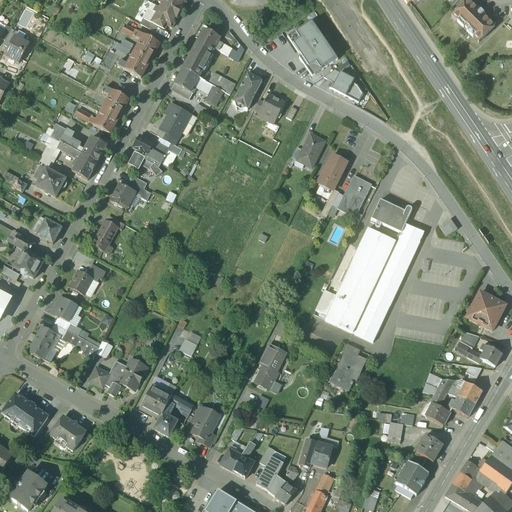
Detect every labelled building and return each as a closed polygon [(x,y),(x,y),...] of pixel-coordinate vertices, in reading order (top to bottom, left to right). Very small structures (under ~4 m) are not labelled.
[(160,0),(159,3),(162,5),(159,9),(177,19),(187,0),(160,0)] [(479,13),(468,2),(452,18),(463,29),(465,28),(468,31),(467,33),(478,44),(494,28),(483,17),(484,16),(480,12),(479,13)] [(276,3),(270,7),(275,13),(273,14),(277,18),(284,13),(276,3)] [(152,5),(144,20),(151,24),(157,14),(153,12),(156,7),(152,5)] [(177,19),(159,9),(156,7),(153,12),(157,14),(151,24),(158,28),(164,31),(167,27),(172,29),(177,19)] [(158,28),(151,24),(144,20),(140,26),(151,32),(155,34),(158,28)] [(311,79),(337,61),(311,22),(287,38),(300,58),(299,60),(311,79)] [(137,33),(125,26),(122,33),(133,39),(134,38),(137,33)] [(12,31),(6,27),(4,31),(5,32),(0,40),(6,43),(12,31)] [(151,32),(142,27),(140,31),(149,36),(151,32)] [(6,43),(4,47),(9,49),(15,39),(16,39),(18,35),(12,31),(6,43)] [(220,39),(204,31),(198,41),(214,50),(218,43),(220,39)] [(143,36),(137,33),(134,38),(140,41),(143,36)] [(140,41),(134,53),(150,63),(160,46),(143,36),(140,41)] [(20,44),(15,41),(16,39),(15,39),(9,49),(4,58),(19,66),(30,47),(21,42),(20,44)] [(198,41),(182,71),(198,79),(214,50),(198,41)] [(223,46),(218,43),(214,50),(219,53),(223,46)] [(232,50),(223,46),(219,53),(228,58),(232,50)] [(238,51),(234,61),(238,63),(243,54),(238,51)] [(150,63),(134,53),(127,66),(124,71),(141,80),(150,63)] [(68,60),(64,68),(73,72),(76,63),(68,60)] [(127,66),(119,62),(117,67),(124,71),(127,66)] [(198,79),(182,71),(174,85),(190,94),(193,88),(198,79)] [(323,79),(335,86),(341,75),(335,72),(323,79)] [(235,86),(214,74),(208,85),(213,88),(223,93),(230,96),(235,86)] [(248,75),(233,104),(235,105),(236,108),(240,108),(241,111),(245,109),(247,111),(262,83),(248,75)] [(352,85),(353,82),(341,75),(335,86),(332,91),(345,98),(345,97),(352,85)] [(0,103),(8,88),(2,84),(1,82),(0,82),(0,103)] [(190,94),(174,85),(171,92),(189,101),(196,90),(193,88),(190,94)] [(357,88),(352,85),(345,97),(358,104),(363,96),(357,88)] [(112,93),(105,88),(102,93),(109,97),(112,93)] [(213,88),(205,102),(215,108),(223,93),(213,88)] [(129,102),(112,93),(109,97),(103,110),(119,119),(129,102)] [(284,105),(269,97),(265,105),(264,105),(259,114),(258,117),(274,126),(281,113),(280,113),(284,105)] [(259,102),(254,112),(259,114),(264,105),(259,102)] [(168,117),(160,131),(165,134),(177,140),(178,141),(186,125),(192,117),(170,105),(165,115),(168,117)] [(208,112),(197,106),(194,111),(205,117),(208,112)] [(301,109),(295,120),(300,122),(306,111),(301,109)] [(119,119),(103,110),(96,122),(93,127),(110,136),(119,119)] [(92,118),(78,111),(75,117),(89,124),(91,120),(92,118)] [(67,132),(56,126),(53,132),(54,132),(64,138),(67,132)] [(165,134),(160,131),(157,138),(161,140),(165,134)] [(64,138),(54,132),(50,139),(54,141),(60,145),(64,138)] [(64,138),(60,145),(76,153),(77,153),(82,156),(84,152),(79,149),(80,146),(71,141),(74,136),(67,132),(64,138)] [(177,140),(165,134),(161,140),(170,145),(173,147),(177,140)] [(302,152),(297,162),(312,170),(325,143),(310,136),(302,152)] [(153,145),(140,137),(132,150),(138,153),(147,158),(154,145),(153,145)] [(82,156),(97,165),(107,147),(91,139),(84,152),(82,156)] [(60,145),(54,141),(50,148),(57,152),(57,151),(60,145)] [(167,150),(156,143),(153,145),(154,145),(147,158),(161,166),(169,151),(167,150)] [(76,153),(60,145),(57,151),(76,161),(77,159),(79,161),(82,156),(77,153),(76,153)] [(173,147),(170,145),(167,150),(169,151),(179,156),(181,151),(173,147)] [(297,149),(292,160),(297,162),(302,152),(297,149)] [(49,150),(41,164),(51,169),(59,155),(49,150)] [(147,158),(138,153),(136,155),(135,154),(128,167),(139,173),(142,167),(157,175),(161,166),(147,158)] [(97,165),(82,156),(79,161),(72,173),(88,182),(97,165)] [(332,157),(318,186),(320,187),(320,188),(324,192),(329,193),(330,192),(332,193),(333,192),(347,165),(344,163),(345,162),(341,159),(335,158),(332,157)] [(65,181),(41,168),(35,180),(40,182),(36,189),(55,199),(60,191),(62,191),(64,190),(66,189),(67,187),(67,185),(66,183),(65,181)] [(147,185),(133,178),(130,183),(144,191),(147,185)] [(344,198),(337,211),(338,211),(355,220),(371,188),(354,179),(344,198)] [(26,187),(18,183),(14,190),(22,195),(26,187)] [(144,191),(130,183),(127,189),(134,193),(133,194),(140,197),(144,191)] [(120,186),(110,203),(124,211),(133,194),(134,193),(127,189),(120,186)] [(324,192),(320,188),(316,195),(328,201),(332,193),(330,192),(329,193),(324,192)] [(328,201),(320,217),(326,220),(332,208),(338,195),(339,194),(333,192),(332,193),(328,201)] [(338,195),(332,208),(337,211),(338,211),(337,211),(344,198),(338,195)] [(404,213),(380,201),(371,221),(376,223),(375,226),(375,227),(376,227),(376,228),(377,229),(378,229),(379,228),(380,228),(381,225),(399,234),(401,235),(405,227),(409,216),(412,211),(412,210),(408,208),(406,208),(404,213)] [(449,221),(439,228),(446,239),(456,231),(449,221)] [(61,230),(46,222),(42,229),(40,228),(35,236),(53,246),(61,230)] [(105,222),(92,247),(105,254),(118,229),(105,222)] [(13,233),(0,226),(0,238),(7,243),(13,233)] [(401,235),(372,299),(389,308),(424,235),(420,233),(405,227),(401,235)] [(390,241),(368,231),(335,301),(327,318),(325,322),(353,335),(355,336),(360,324),(372,299),(401,235),(399,234),(398,237),(397,237),(397,239),(392,237),(390,241)] [(34,245),(21,238),(13,233),(7,243),(24,252),(29,255),(34,245)] [(267,238),(261,235),(258,241),(264,244),(267,238)] [(29,255),(24,252),(20,262),(15,270),(34,280),(43,263),(29,255)] [(106,274),(92,266),(88,274),(99,280),(102,282),(106,274)] [(87,277),(78,272),(69,289),(84,297),(93,281),(97,283),(99,280),(88,274),(87,277)] [(22,286),(11,280),(8,285),(19,291),(22,286)] [(490,300),(479,294),(466,320),(477,326),(478,324),(481,326),(481,327),(492,333),(497,322),(496,321),(498,318),(499,319),(505,308),(494,302),(493,303),(490,302),(490,300)] [(0,317),(2,315),(4,316),(11,301),(0,295),(0,317)] [(323,296),(315,313),(327,318),(335,301),(323,296)] [(77,307),(60,298),(51,316),(57,320),(58,320),(59,319),(68,324),(77,307)] [(389,308),(372,299),(360,324),(378,332),(389,308)] [(105,316),(103,324),(112,325),(113,318),(105,316)] [(68,324),(59,319),(58,320),(57,320),(55,325),(67,332),(71,326),(68,324)] [(378,332),(360,324),(355,336),(372,344),(378,332)] [(67,332),(55,325),(50,332),(61,338),(63,339),(67,332)] [(81,331),(71,326),(67,332),(78,338),(81,331)] [(50,332),(42,328),(37,337),(52,345),(56,348),(61,338),(50,332)] [(78,338),(67,332),(63,339),(62,341),(84,353),(82,356),(92,361),(99,349),(78,338)] [(479,338),(465,334),(461,344),(473,350),(479,338)] [(52,345),(37,337),(28,353),(43,361),(49,351),(52,345)] [(197,347),(186,341),(180,352),(191,358),(197,347)] [(103,342),(97,355),(107,359),(113,347),(103,342)] [(473,350),(461,344),(456,353),(468,359),(471,353),(473,350)] [(359,351),(347,346),(344,353),(346,354),(356,358),(359,351)] [(285,357),(268,348),(260,365),(265,368),(261,376),(259,375),(255,384),(267,390),(276,373),(277,374),(285,357)] [(501,357),(487,349),(484,355),(482,359),(481,361),(481,362),(495,369),(501,357)] [(49,351),(43,361),(50,365),(56,354),(53,353),(49,351)] [(482,359),(471,353),(468,359),(480,365),(481,362),(481,361),(482,359)] [(356,358),(346,354),(338,372),(332,383),(349,390),(356,374),(359,375),(365,362),(356,358)] [(147,369),(131,361),(127,368),(119,384),(120,384),(135,392),(139,385),(139,386),(144,377),(143,376),(147,369)] [(127,368),(116,362),(109,376),(104,386),(110,389),(113,383),(119,387),(120,384),(119,384),(127,368)] [(481,370),(469,368),(466,374),(470,377),(476,380),(481,370)] [(96,369),(89,383),(102,390),(104,386),(109,376),(96,369)] [(453,383),(443,382),(436,397),(445,398),(446,395),(451,387),(451,386),(453,383)] [(451,386),(451,387),(446,395),(458,399),(459,398),(462,392),(460,391),(463,384),(460,382),(458,388),(457,390),(451,386)] [(119,387),(113,383),(110,389),(107,395),(115,399),(121,388),(119,387)] [(481,393),(463,384),(460,391),(462,392),(459,398),(474,406),(481,393)] [(172,398),(152,387),(140,411),(160,421),(169,403),(172,398)] [(30,406),(15,396),(1,415),(34,438),(48,419),(34,409),(34,406),(32,404),(30,406)] [(263,413),(270,401),(260,396),(254,409),(263,413)] [(193,408),(172,397),(172,398),(169,403),(173,406),(190,415),(193,408)] [(445,398),(436,397),(432,405),(433,406),(439,409),(445,398)] [(474,406),(459,398),(458,399),(452,411),(468,419),(474,406)] [(169,403),(163,415),(168,417),(173,406),(169,403)] [(433,406),(426,419),(443,428),(450,415),(439,409),(433,406)] [(199,408),(191,424),(196,427),(203,414),(204,415),(205,411),(199,408)] [(196,427),(192,436),(200,440),(198,443),(205,447),(210,436),(214,428),(213,425),(215,421),(204,415),(203,414),(196,427)] [(377,421),(391,422),(392,416),(378,414),(377,421)] [(168,417),(163,415),(160,421),(155,431),(169,439),(177,423),(168,417)] [(415,418),(403,415),(401,426),(403,426),(413,428),(415,418)] [(73,425),(63,418),(50,437),(73,453),(86,434),(78,428),(77,424),(73,425)] [(401,426),(391,424),(388,443),(400,445),(403,426),(401,426)] [(243,430),(236,429),(230,440),(235,444),(243,430)] [(321,429),(320,437),(327,439),(328,430),(321,429)] [(210,436),(205,447),(210,449),(216,438),(210,436)] [(443,447),(426,437),(416,454),(427,460),(433,464),(443,447)] [(502,445),(496,441),(493,445),(499,449),(502,445)] [(317,444),(309,442),(307,450),(314,452),(317,445),(317,444)] [(493,445),(490,443),(487,448),(495,454),(499,449),(493,445)] [(511,449),(503,443),(502,445),(499,449),(495,454),(492,459),(511,473),(511,449)] [(253,446),(250,444),(249,446),(246,451),(242,458),(244,459),(245,458),(247,458),(250,455),(255,447),(253,446)] [(317,444),(317,445),(314,452),(310,466),(326,470),(332,449),(322,446),(317,444)] [(0,473),(11,458),(0,449),(0,473)] [(242,458),(232,453),(233,450),(230,449),(220,467),(233,474),(242,458)] [(274,453),(267,449),(259,465),(266,469),(270,461),(274,453)] [(307,450),(305,450),(300,466),(309,469),(310,466),(314,452),(307,450)] [(427,460),(416,454),(410,464),(420,471),(427,460)] [(244,459),(242,458),(233,474),(245,480),(255,462),(252,461),(251,463),(244,459)] [(483,471),(480,475),(479,475),(488,481),(506,495),(511,488),(511,473),(492,459),(488,464),(483,471)] [(283,468),(270,461),(266,469),(256,488),(269,495),(277,479),(283,468)] [(484,461),(478,469),(483,471),(488,464),(484,461)] [(467,463),(460,474),(466,478),(474,466),(467,463)] [(410,464),(408,464),(395,485),(398,487),(395,492),(410,501),(413,496),(416,497),(421,489),(421,490),(425,484),(424,484),(429,475),(420,471),(410,464)] [(291,473),(288,472),(284,484),(286,485),(289,488),(298,476),(294,475),(291,473)] [(29,474),(21,485),(20,484),(16,488),(18,489),(10,500),(26,511),(29,511),(47,487),(29,474)] [(466,478),(460,474),(453,487),(465,494),(466,493),(472,485),(473,482),(466,478)] [(488,481),(479,475),(475,480),(482,485),(483,485),(484,486),(488,481)] [(324,476),(318,489),(328,493),(333,480),(324,476)] [(286,485),(277,479),(269,495),(275,499),(286,485)] [(482,485),(475,480),(473,482),(472,485),(478,490),(480,492),(484,486),(483,485),(482,485)] [(289,488),(286,485),(275,499),(285,507),(296,493),(289,488)] [(478,490),(472,485),(466,493),(474,497),(478,490)] [(474,497),(466,493),(465,494),(453,487),(446,498),(469,511),(473,504),(476,498),(474,497)] [(371,511),(372,511),(380,494),(371,490),(364,509),(371,511)] [(231,511),(237,504),(218,492),(205,511),(231,511)] [(326,497),(316,493),(313,501),(323,505),(326,497)] [(482,509),(473,504),(469,511),(468,511),(509,511),(511,509),(511,504),(500,494),(495,499),(494,498),(487,505),(486,504),(482,509)] [(80,511),(69,504),(68,505),(61,501),(53,511),(80,511)] [(319,511),(323,505),(313,501),(307,511),(319,511)]
